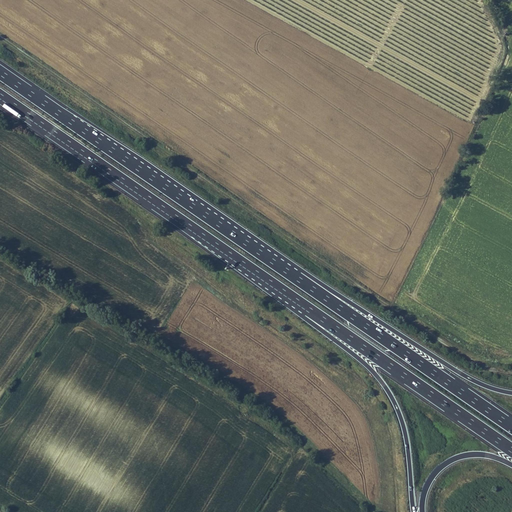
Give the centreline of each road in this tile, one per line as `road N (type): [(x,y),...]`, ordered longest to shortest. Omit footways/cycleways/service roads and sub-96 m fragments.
road 1 (track): [(0,36),(454,349),(511,372)]
road 2 (motorway): [(0,94),(296,300)]
road 3 (motorway): [(296,276),(0,73)]
road 4 (motorway): [(511,427),(296,276)]
road 5 (motorway): [(296,300),(511,449)]
road 6 (motorway): [(296,300),(392,394),(417,511)]
road 7 (motorway): [(511,391),(459,372),(319,279),(296,276)]
road 8 (track): [(0,129),(148,232)]
road 9 (motorway): [(420,511),(427,485),(447,461),(477,453),(511,464)]
